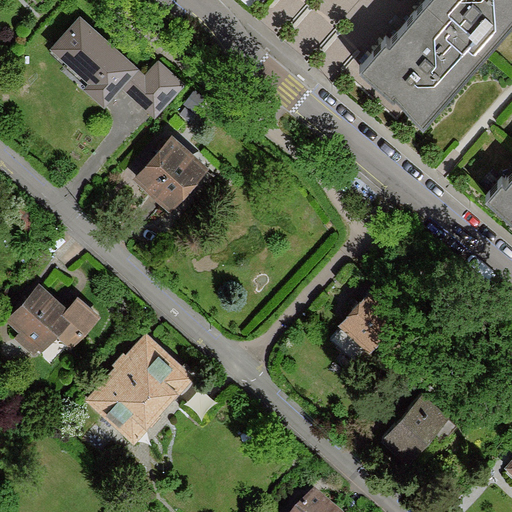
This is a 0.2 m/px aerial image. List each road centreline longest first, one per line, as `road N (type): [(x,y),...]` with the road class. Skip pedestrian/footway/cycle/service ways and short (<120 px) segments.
road 1 (residential): [(404,511),(0,153)]
road 2 (residential): [(511,274),(187,0)]
